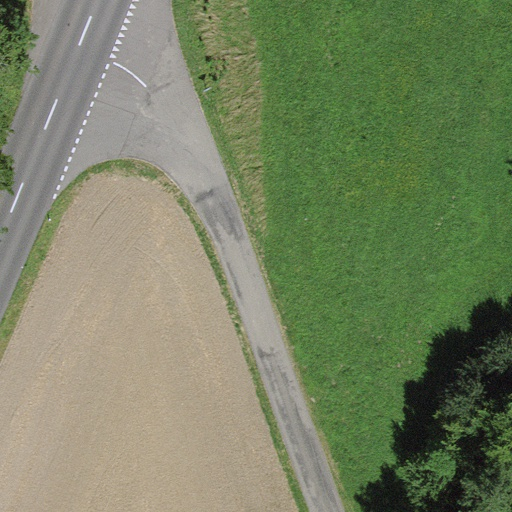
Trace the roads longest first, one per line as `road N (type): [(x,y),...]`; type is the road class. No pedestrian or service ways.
road 1 (unclassified): [(333,511),(234,226),(187,134),(154,93),(85,46)]
road 2 (tertiary): [(85,46),(0,248)]
